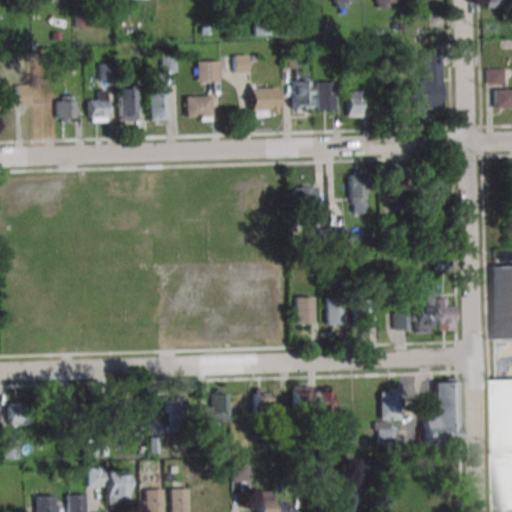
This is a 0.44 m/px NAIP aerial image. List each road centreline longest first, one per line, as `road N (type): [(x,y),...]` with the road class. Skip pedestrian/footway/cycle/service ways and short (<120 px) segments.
road 1 (residential): [(475,511),(458,0)]
road 2 (residential): [(0,160),(511,147)]
road 3 (residential): [(0,374),(474,357)]
